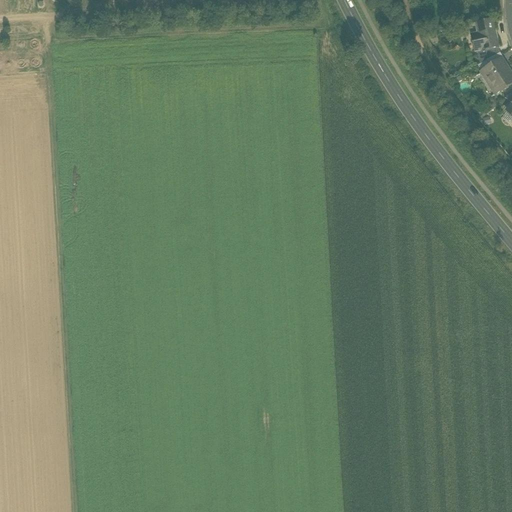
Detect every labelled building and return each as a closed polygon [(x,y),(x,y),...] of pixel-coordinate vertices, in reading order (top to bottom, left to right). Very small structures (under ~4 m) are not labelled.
[(472,42),(475,54),(477,53),(498,48),(493,22),(475,26),(479,40),(472,42)] [(480,65),(486,62),(500,55),(498,48),(477,53),(480,65)] [(500,54),(500,55),(486,62),(490,68),(501,61),(505,67),(507,65),(500,54)] [(495,95),(496,95),(511,84),(511,78),(505,67),(501,61),(490,68),(482,74),(487,82),(490,80),(498,93),(495,95)] [(477,67),(482,74),(490,68),(486,62),(480,65),(477,67)] [(487,82),(495,95),(498,93),(490,80),(487,82)] [(509,142),(511,139),(511,134),(500,122),(494,128),(509,142)]
